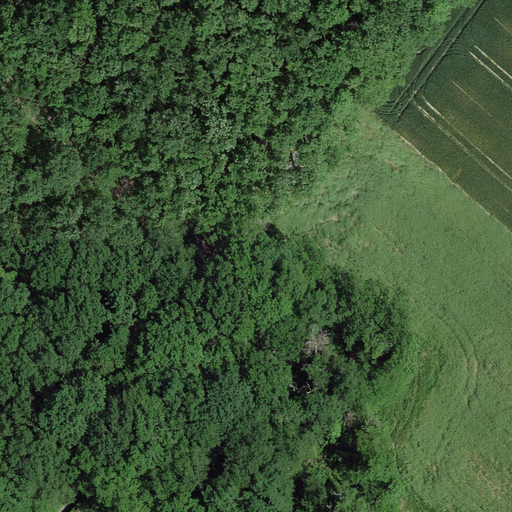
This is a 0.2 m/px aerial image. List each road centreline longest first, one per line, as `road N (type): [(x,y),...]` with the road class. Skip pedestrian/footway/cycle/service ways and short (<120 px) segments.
road 1 (unclassified): [(55,511),(152,390),(314,136),(416,0)]
road 2 (track): [(0,69),(229,273)]
